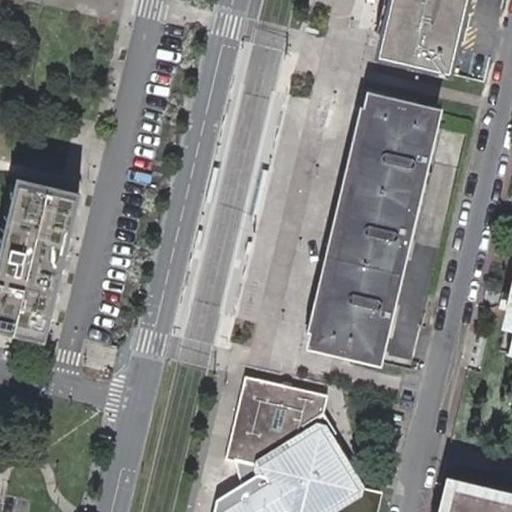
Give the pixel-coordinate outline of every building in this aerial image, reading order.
[(394,0),(381,59),(450,75),(467,0),(394,0)] [(363,96),(306,345),(380,363),(439,113),(363,96)] [(0,329),(42,340),(78,193),(13,177),(0,230),(0,329)] [(353,481),(330,440),(339,435),(327,415),(331,398),(254,379),(248,383),(231,454),(229,460),(242,462),(246,487),(220,502),(216,511),(326,511),(349,498),(352,487),(353,481)] [(441,511),(500,511),(502,506),(504,496),(447,483),(441,511)] [(379,511),(383,496),(352,487),(349,498),(326,511),(379,511)]
